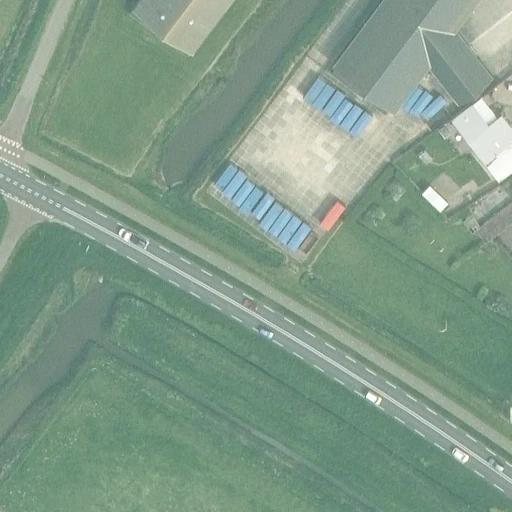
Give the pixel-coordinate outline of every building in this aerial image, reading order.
[(135,0),(132,5),(191,49),(227,0),(135,0)] [(395,107),(454,27),(473,0),(380,0),(334,63),(395,107)] [(511,129),(500,114),(495,117),(479,96),(450,119),(498,180),(511,168),(511,129)] [(420,190),(439,208),(445,201),(426,184),(420,190)] [(511,200),(479,226),(469,214),(460,221),(470,233),(474,231),(482,241),(511,217),(511,200)]
